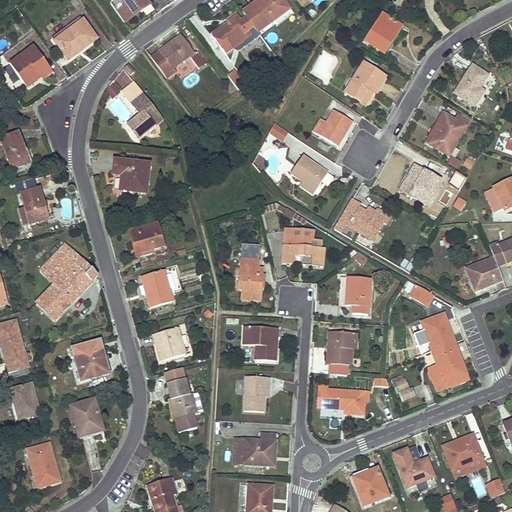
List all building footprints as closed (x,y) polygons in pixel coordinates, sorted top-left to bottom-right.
[(124,23),(150,5),(146,0),(112,0),(110,2),(124,23)] [(274,20),(282,14),(280,12),(288,6),(283,0),(264,0),(265,0),(261,2),(259,0),(243,12),(246,17),(252,25),(257,32),(274,20)] [(282,14),(290,9),(288,6),(280,12),(282,14)] [(316,13),(311,7),(307,11),(311,17),(316,13)] [(277,25),(293,13),(290,9),(282,14),(274,20),(277,25)] [(228,23),(238,16),(236,14),(227,21),(228,23)] [(384,54),(401,27),(382,15),(365,42),(384,54)] [(251,29),(250,27),(252,25),(246,17),(241,21),(238,16),(228,23),(232,28),(229,31),(225,25),(218,30),(221,35),(214,40),(225,55),(233,49),(230,45),(233,43),(231,40),(238,35),(239,38),(242,41),(251,35),(249,30),(251,29)] [(55,42),(83,21),(80,17),(52,38),(55,42)] [(81,51),(97,40),(83,21),(55,42),(68,60),(78,53),(76,51),(79,49),(81,51)] [(214,40),(221,35),(218,30),(211,35),(214,40)] [(173,69),(189,56),(199,69),(206,64),(196,51),(194,53),(181,35),(159,52),(165,60),(157,66),(166,78),(175,72),(173,69)] [(236,48),(252,37),(251,35),(242,41),(235,47),(236,48)] [(52,72),(34,47),(10,65),(25,86),(39,76),(40,78),(42,80),(52,72)] [(165,60),(159,52),(151,58),(157,66),(165,60)] [(375,94),(385,77),(364,64),(345,94),(362,104),(371,91),(373,93),(375,94)] [(134,72),(128,65),(124,69),(130,76),(134,72)] [(479,89),(488,76),(472,66),(454,94),(474,107),(484,92),(479,89)] [(242,81),(234,71),(227,76),(235,86),(242,81)] [(27,88),(40,78),(39,76),(25,86),(27,88)] [(228,90),(229,81),(221,80),(221,90),(228,90)] [(137,140),(163,120),(134,83),(121,93),(135,110),(137,108),(144,117),(142,119),(129,129),(137,140)] [(107,90),(113,99),(119,94),(112,86),(107,90)] [(365,106),(373,93),(371,91),(362,104),(365,106)] [(144,117),(137,108),(135,110),(142,119),(144,117)] [(337,147),(345,134),(344,133),(346,130),(347,131),(352,122),(334,112),(327,124),(321,120),(313,133),(337,147)] [(449,156),(470,120),(459,114),(455,120),(443,114),(439,120),(442,122),(429,145),(449,156)] [(429,145),(442,122),(439,120),(426,143),(429,145)] [(282,142),(287,133),(274,124),(269,134),(282,142)] [(31,163),(19,133),(0,140),(12,170),(31,163)] [(267,158),(259,154),(254,163),(260,171),(265,167),(263,164),(267,158)] [(456,169),(460,162),(450,156),(446,164),(456,169)] [(316,191),(328,174),(303,157),(291,175),(302,182),(316,191)] [(469,169),(473,163),(467,160),(463,166),(469,169)] [(146,194),(149,165),(114,161),(113,175),(121,176),(123,176),(122,180),(121,180),(120,190),(146,194)] [(425,206),(440,181),(441,182),(445,176),(435,169),(431,176),(429,180),(422,176),(425,172),(420,169),(421,166),(417,163),(415,167),(416,167),(401,192),(425,206)] [(401,192),(416,167),(415,167),(414,166),(399,190),(401,192)] [(511,207),(511,180),(485,193),(494,213),(503,208),(505,211),(511,207)] [(316,191),(302,182),(300,187),(313,195),(316,191)] [(48,219),(39,190),(21,195),(25,209),(29,225),(48,219)] [(460,210),(465,202),(458,198),(454,206),(460,210)] [(359,208),(361,204),(353,200),(339,222),(345,225),(348,227),(359,208)] [(277,210),(280,205),(277,203),(259,209),(260,215),(277,210)] [(288,210),(280,205),(277,210),(285,215),(288,210)] [(373,242),(384,223),(386,225),(391,217),(377,209),(376,212),(368,207),(366,211),(364,215),(358,211),(360,208),(359,208),(348,227),(349,227),(350,225),(359,231),(358,232),(373,242)] [(29,225),(25,209),(19,210),(23,226),(29,225)] [(340,233),(345,225),(339,222),(335,230),(340,233)] [(163,247),(157,224),(129,232),(133,247),(139,246),(141,253),(152,250),(163,247)] [(454,244),(452,236),(443,239),(445,247),(454,244)] [(320,248),(310,248),(310,241),(288,239),(287,246),(284,246),(282,264),(293,265),(293,262),(294,257),(303,257),(302,263),(302,266),(323,267),(324,249),(320,248)] [(511,240),(499,246),(498,243),(489,247),(494,258),(497,267),(511,261),(511,240)] [(54,322),(98,276),(84,262),(78,268),(67,258),(74,252),(73,251),(72,253),(66,247),(67,245),(66,245),(40,272),(40,273),(42,272),(56,286),(50,292),(49,291),(48,292),(49,293),(45,297),(44,296),(43,297),(44,299),(38,304),(37,303),(36,304),(37,306),(38,305),(53,320),(52,320),(54,322)] [(153,253),(152,250),(141,253),(139,246),(133,247),(136,258),(153,253)] [(84,262),(74,252),(67,258),(78,268),(84,262)] [(361,265),(366,258),(358,253),(352,258),(361,265)] [(497,267),(494,258),(466,270),(475,292),(483,288),(483,286),(495,281),(495,283),(503,280),(497,267)] [(260,301),(262,270),(258,269),(259,261),(241,260),(239,291),(242,291),(242,300),(260,301)] [(414,266),(405,260),(400,266),(410,272),(414,266)] [(173,278),(170,269),(164,271),(167,279),(173,278)] [(167,279),(164,271),(141,277),(143,285),(145,284),(149,295),(146,296),(150,309),(173,302),(167,279)] [(369,308),(370,279),(348,278),(346,302),(354,303),(353,307),(352,314),(367,315),(368,308),(369,308)] [(415,285),(408,296),(428,307),(434,296),(415,285)] [(213,315),(208,311),(205,314),(209,319),(213,315)] [(449,337),(445,324),(447,323),(444,315),(421,323),(424,330),(414,333),(419,346),(428,342),(432,352),(454,343),(452,336),(449,337)] [(25,354),(15,322),(0,326),(0,344),(5,343),(10,362),(6,363),(6,364),(9,373),(24,369),(22,364),(31,361),(29,353),(25,354)] [(277,340),(268,340),(268,329),(244,327),(243,346),(256,346),(255,361),(276,362),(277,340)] [(186,355),(178,328),(153,335),(155,343),(158,342),(164,361),(186,355)] [(277,340),(278,329),(268,329),(268,340),(277,340)] [(356,350),(357,334),(329,333),(328,349),(331,349),(330,365),(351,367),(352,350),(356,350)] [(104,353),(100,341),(95,343),(98,353),(100,353),(100,354),(104,353)] [(164,361),(158,342),(155,343),(160,362),(164,361)] [(10,362),(5,343),(0,344),(0,353),(3,364),(6,364),(6,363),(10,362)] [(100,354),(100,353),(98,353),(95,343),(71,349),(81,383),(91,380),(90,377),(105,373),(100,354)] [(469,381),(462,363),(460,364),(455,352),(457,351),(454,343),(432,352),(437,365),(428,368),(429,372),(428,374),(430,380),(433,381),(437,392),(469,381)] [(197,415),(191,392),(189,393),(183,370),(165,375),(171,400),(171,401),(176,400),(177,403),(175,404),(179,419),(176,420),(179,434),(197,429),(193,416),(197,415)] [(403,380),(402,375),(391,380),(397,393),(400,392),(396,383),(403,380)] [(265,398),(265,387),(269,388),(270,379),(246,378),(244,412),(264,413),(265,398)] [(374,380),(374,387),(387,388),(385,380),(374,380)] [(407,389),(403,380),(396,383),(400,392),(407,389)] [(40,415),(32,385),(10,391),(14,403),(15,402),(17,410),(16,410),(19,421),(40,415)] [(415,396),(412,388),(400,393),(403,401),(415,396)] [(363,415),(364,402),(368,402),(368,393),(327,390),(326,409),(341,410),(341,407),(345,408),(345,410),(345,414),(363,415)] [(179,419),(175,404),(177,403),(176,400),(171,401),(171,400),(169,401),(174,420),(175,420),(176,420),(179,419)] [(104,431),(95,401),(71,408),(80,438),(104,431)] [(511,421),(502,425),(507,436),(504,437),(506,441),(508,440),(510,445),(511,445),(511,448),(511,421)] [(276,442),(276,434),(260,433),(260,441),(276,442)] [(483,466),(472,437),(465,440),(465,442),(454,447),(453,444),(444,448),(455,477),(483,466)] [(275,454),(276,442),(260,441),(235,440),(233,464),(271,466),(272,453),(275,454)] [(52,469),(50,463),(54,462),(49,445),(27,451),(38,489),(60,482),(56,468),(52,469)] [(435,477),(429,462),(421,465),(420,462),(413,465),(407,449),(394,455),(407,488),(435,477)] [(388,497),(377,469),(368,473),(370,478),(355,484),(364,507),(388,497)] [(355,484),(370,478),(368,473),(353,479),(355,484)] [(177,511),(172,495),(176,494),(171,480),(151,487),(153,494),(150,495),(155,511),(177,511)] [(504,493),(499,480),(485,486),(491,498),(504,493)] [(269,509),(269,496),(272,496),(272,487),(248,485),(246,511),(270,511),(271,509),(269,509)] [(439,499),(444,511),(455,511),(457,511),(450,495),(439,499)] [(488,500),(469,508),(470,511),(471,511),(490,504),(488,500)]
